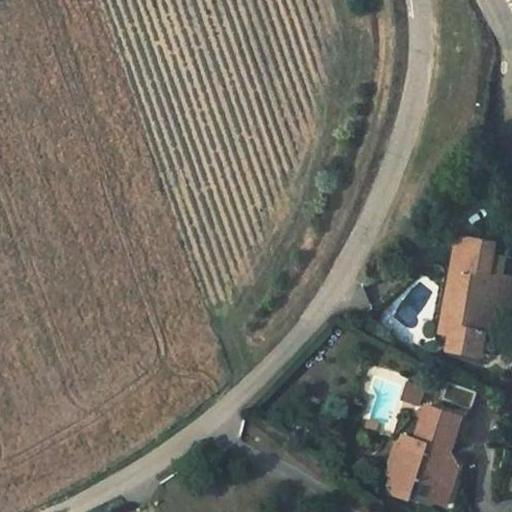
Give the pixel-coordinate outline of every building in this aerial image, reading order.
[(489,332),(495,333),(498,316),(510,318),(511,307),(511,293),(502,292),(505,275),(508,257),(504,257),(506,243),(468,237),(461,282),(458,300),(448,298),(442,331),(453,333),(451,349),(485,354),(489,332)] [(511,276),(505,275),(502,292),(511,293),(511,276)] [(458,300),(461,282),(451,280),(448,298),(458,300)] [(507,335),(510,318),(498,316),(495,333),(507,335)] [(398,445),(392,461),(402,464),(399,475),(394,492),(414,499),(416,493),(420,482),(435,487),(431,498),(451,505),(459,483),(446,479),(452,463),(460,439),(466,422),(467,419),(430,406),(418,439),(407,436),(404,446),(398,445)] [(472,424),(466,422),(460,439),(466,441),(472,424)] [(402,464),(392,461),(388,471),(399,475),(402,464)] [(464,467),(452,463),(446,479),(459,483),(464,467)] [(420,482),(416,493),(431,498),(435,487),(420,482)]
